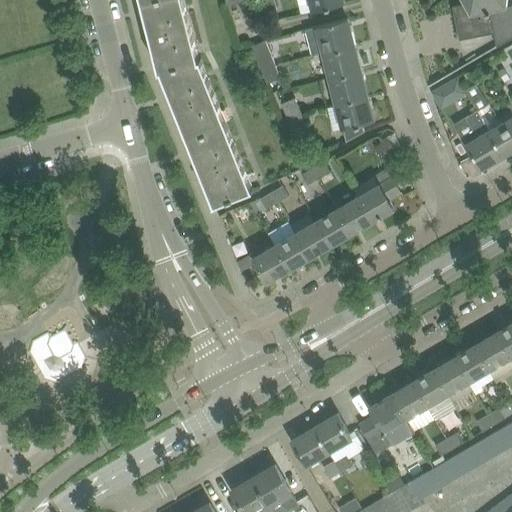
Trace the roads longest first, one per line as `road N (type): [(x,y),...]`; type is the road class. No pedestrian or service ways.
road 1 (residential): [(108,486),(130,510),(396,347)]
road 2 (secondary): [(222,377),(81,459),(23,511)]
road 3 (residential): [(455,216),(412,112),(380,0)]
road 4 (residential): [(455,216),(323,297),(321,329)]
road 5 (secondary): [(108,486),(251,399)]
road 6 (residential): [(162,233),(182,304),(222,377)]
road 7 (residential): [(242,366),(231,335),(162,233)]
road 8 (secondary): [(387,305),(511,229)]
road 9 (residential): [(396,347),(511,279)]
road 10 (residential): [(0,161),(128,128)]
road 11 (residential): [(128,128),(96,0)]
